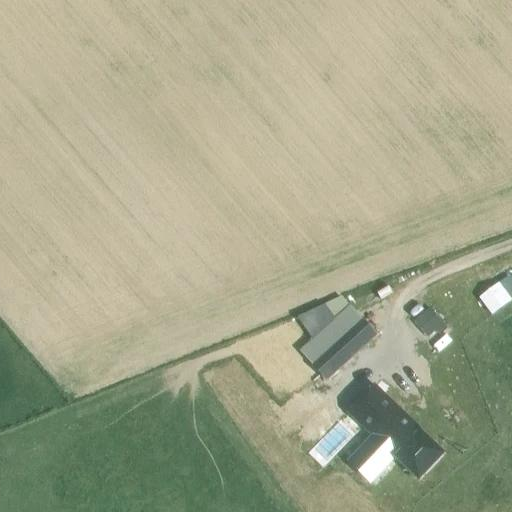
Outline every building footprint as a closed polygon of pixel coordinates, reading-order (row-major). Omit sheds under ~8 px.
[(511,279),(508,274),(476,296),(489,315),(511,298),(511,279)] [(333,317),(348,303),(337,291),(322,305),(333,317)] [(428,338),(445,323),(422,298),(405,313),(428,338)] [(348,306),(299,351),(310,364),(360,319),(348,306)] [(361,321),(315,365),(328,380),(374,335),(361,321)] [(421,433),(375,389),(351,414),(384,446),(381,449),(378,447),(376,450),(370,445),(351,464),(371,483),(396,457),(397,459),(421,433)] [(444,455),(421,433),(397,459),(420,480),(444,455)]
